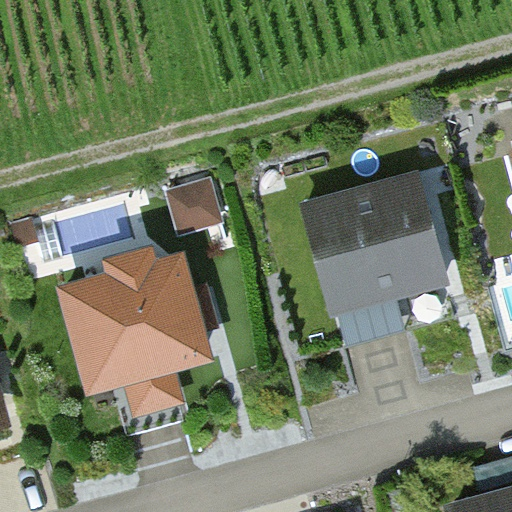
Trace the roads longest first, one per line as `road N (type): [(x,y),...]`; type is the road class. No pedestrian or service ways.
road 1 (track): [(511,47),(0,191)]
road 2 (residential): [(157,511),(511,414)]
